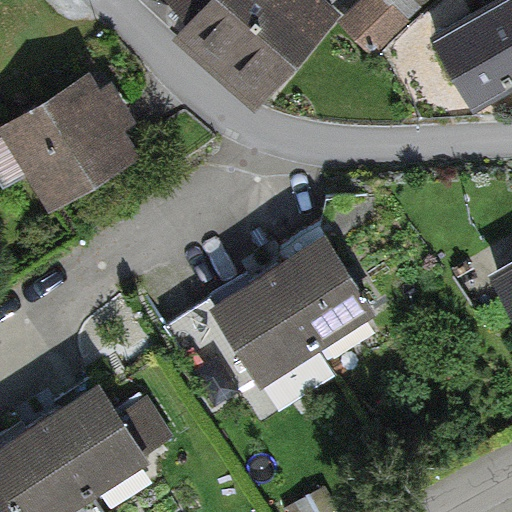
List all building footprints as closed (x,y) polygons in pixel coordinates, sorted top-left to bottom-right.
[(188,36),(258,99),(334,11),(321,0),(192,0),(193,0),(205,17),(188,36)] [(423,0),(367,0),(349,18),(378,48),(409,19),(407,16),(423,0)] [(511,0),(503,0),(504,1),(440,38),(476,100),(511,79),(511,0)] [(86,78),(11,125),(56,197),(130,151),(112,121),(126,112),(113,90),(99,99),(86,78)] [(372,307),(321,227),(283,251),(289,261),(272,273),(316,342),(372,307)] [(511,271),(502,277),(511,293),(511,271)] [(316,342),(272,273),(256,282),(249,272),(208,298),(261,380),(282,365),(299,391),(330,373),(313,345),(316,342)] [(170,438),(145,400),(120,417),(93,376),(57,399),(63,408),(46,417),(91,489),(170,438)] [(54,511),(91,489),(46,417),(29,428),(23,420),(0,434),(0,511),(54,511)] [(433,450),(417,425),(395,440),(411,464),(433,450)]
